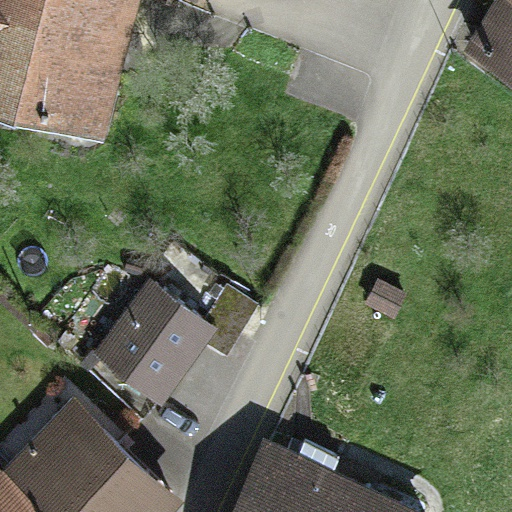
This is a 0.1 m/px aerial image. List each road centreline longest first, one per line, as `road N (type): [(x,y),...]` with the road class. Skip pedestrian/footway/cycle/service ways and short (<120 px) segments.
road 1 (residential): [(188,511),(395,89),(380,11)]
road 2 (residential): [(380,11),(265,19),(206,0)]
